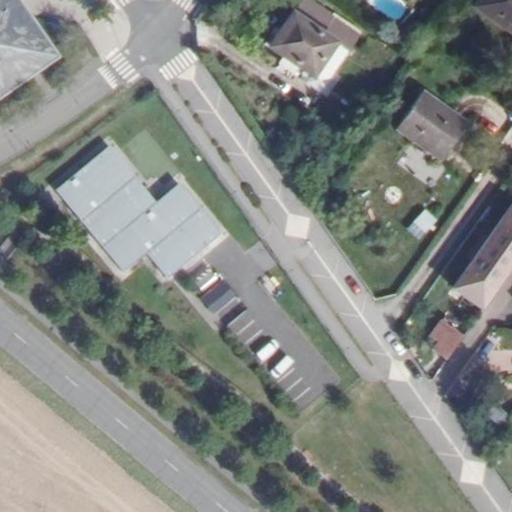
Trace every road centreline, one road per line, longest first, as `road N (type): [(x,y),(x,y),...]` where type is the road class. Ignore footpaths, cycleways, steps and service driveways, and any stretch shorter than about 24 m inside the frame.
road 1 (residential): [(162,37),(428,406)]
road 2 (unclassified): [(0,322),(230,511)]
road 3 (residential): [(0,150),(162,37)]
road 4 (residential): [(511,290),(428,406)]
road 5 (residential): [(428,406),(503,511)]
